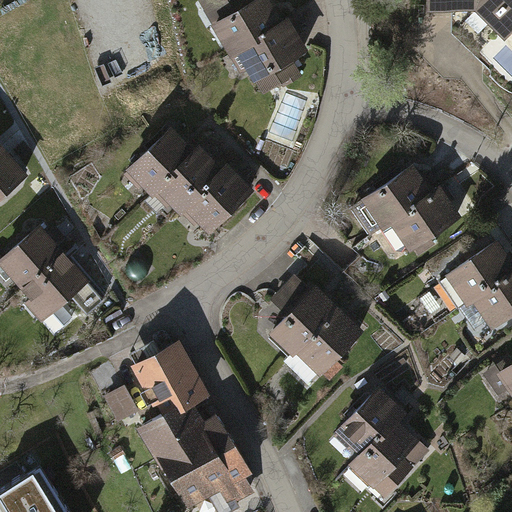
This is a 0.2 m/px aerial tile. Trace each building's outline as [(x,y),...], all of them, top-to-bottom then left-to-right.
[(198,0),(232,58),(264,39),(260,33),(284,20),(281,15),(272,0),(198,0)] [(511,0),(426,0),(427,12),(475,11),(504,41),(511,33),(511,0)] [(288,11),(281,15),(284,20),(260,33),(264,39),(232,58),(241,73),(242,75),(250,71),(263,94),(283,83),(285,87),(303,76),(294,60),(311,50),(301,33),(304,32),(295,17),(293,19),(288,11)] [(176,168),(196,149),(174,125),(127,169),(129,171),(125,175),(139,190),(143,186),(154,198),(156,196),(180,172),(176,168)] [(204,186),(224,167),(201,143),(196,149),(176,168),(180,172),(156,196),(167,208),(171,204),(182,215),(184,214),(208,191),(204,186)] [(0,200),(30,175),(4,145),(0,148),(0,200)] [(230,162),(224,167),(204,186),(208,191),(184,214),(195,226),(199,222),(210,234),(256,190),(244,177),(246,174),(234,162),(232,164),(230,162)] [(378,226),(432,189),(414,162),(360,199),(378,226)] [(432,189),(378,226),(400,258),(461,217),(439,185),(432,189)] [(0,263),(21,288),(65,251),(42,223),(0,259),(0,263)] [(473,297),(511,270),(511,257),(497,237),(447,271),(468,301),(473,297)] [(65,251),(21,288),(31,299),(26,303),(42,322),(91,281),(65,251)] [(511,270),(473,297),(493,326),(511,313),(511,270)] [(296,349),(340,305),(312,278),(306,284),(294,272),(266,300),(281,315),(267,329),(288,349),(292,345),(296,349)] [(340,305),(296,349),(322,375),(366,331),(340,305)] [(186,410),(198,404),(213,395),(181,338),(132,365),(160,416),(182,404),(186,410)] [(511,355),(485,374),(500,397),(510,390),(511,392),(511,355)] [(126,384),(104,396),(119,422),(140,411),(126,384)] [(359,456),(395,419),(406,408),(382,384),(334,432),(359,456)] [(182,404),(160,416),(139,427),(165,475),(170,472),(190,508),(222,491),(230,506),(256,492),(248,477),(253,474),(219,412),(206,419),(198,404),(186,410),(182,404)] [(395,419),(359,456),(351,464),(387,500),(415,472),(402,459),(419,443),(395,419)] [(70,511),(41,465),(0,490),(0,511),(70,511)]
